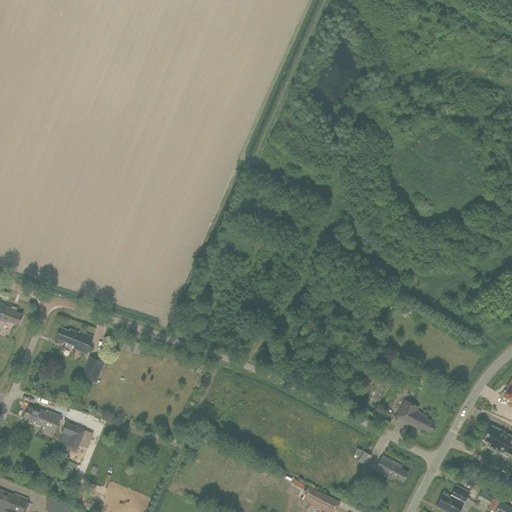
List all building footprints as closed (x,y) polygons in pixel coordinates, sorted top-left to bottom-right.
[(7,320),(18,325),(22,314),(14,311),(14,309),(5,306),(6,304),(0,302),(0,319),(7,322),(7,320)] [(56,338),(67,342),(66,344),(73,346),(72,348),(86,353),(93,337),(79,331),(78,332),(69,329),(69,331),(60,327),(56,338)] [(81,377),(96,383),(104,362),(89,356),(81,377)] [(388,385),(391,378),(374,369),(371,376),(388,385)] [(511,378),(511,379),(502,396),(511,401),(511,378)] [(427,416),(416,410),(418,407),(405,400),(395,417),(418,429),(419,427),(429,432),(435,423),(426,418),(427,416)] [(37,408),(37,410),(29,407),(24,417),(35,421),(34,423),(44,427),(43,429),(54,433),(61,416),(46,410),(46,411),(37,408)] [(66,423),(62,432),(71,436),(66,447),(76,451),(78,445),(87,448),(93,434),(81,429),(66,423)] [(488,445),(503,453),(503,454),(503,455),(503,456),(504,457),(504,458),(505,458),(506,459),(507,459),(508,459),(509,459),(510,458),(511,454),(511,436),(490,425),(483,439),(489,442),(488,445)] [(364,451),(358,461),(366,465),(371,455),(364,451)] [(382,455),(375,469),(392,478),(393,477),(403,482),(408,472),(400,468),(402,465),(382,455)] [(448,511),(457,511),(469,492),(456,485),(450,497),(442,493),(436,506),(446,511),(448,511)] [(301,500),(325,511),(335,511),(340,502),(308,486),(301,500)] [(3,493),(0,491),(0,511),(23,511),(28,499),(14,493),(13,495),(4,491),(3,493)] [(500,502),(492,498),(492,497),(480,491),(476,499),(486,504),(487,501),(489,503),(487,508),(493,511),(511,511),(511,507),(500,502)] [(51,498),(48,511),(52,511),(70,511),(72,505),(51,498)] [(86,499),(84,505),(99,511),(102,504),(86,499)]
